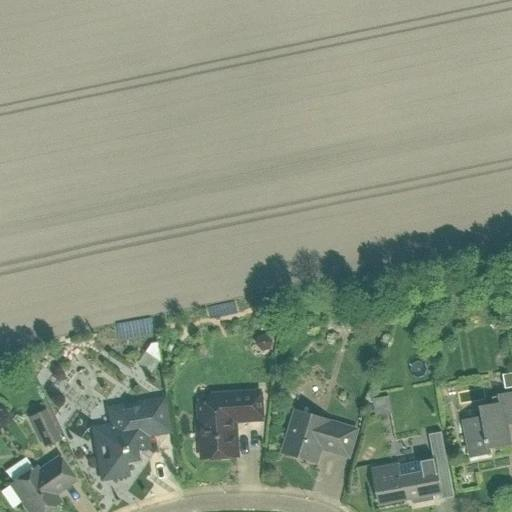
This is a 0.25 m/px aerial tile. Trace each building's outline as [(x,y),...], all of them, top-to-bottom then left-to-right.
[(263,419),(261,394),(213,397),(214,405),(200,406),(204,460),(237,458),(234,424),(240,423),(240,420),(263,419)] [(511,394),(500,397),(502,405),(481,409),(483,418),(465,422),(471,457),(491,454),(490,449),(510,445),(507,424),(511,423),(511,394)] [(167,431),(162,401),(109,410),(112,427),(93,430),(102,479),(112,477),(113,475),(141,470),(137,445),(146,443),(145,435),(167,431)] [(60,439),(45,409),(29,417),(43,447),(60,439)] [(328,420),(297,411),(284,454),(315,464),(319,449),(348,457),(356,430),(327,422),(328,420)] [(429,435),(434,459),(420,461),(423,473),(401,477),(399,465),(374,470),(381,505),(411,499),(412,506),(435,501),(433,495),(441,494),(437,474),(449,472),(442,433),(429,435)] [(74,481),(58,458),(38,472),(35,468),(33,470),(27,460),(5,475),(12,484),(10,485),(28,511),(49,511),(53,510),(52,508),(59,503),(53,495),(74,481)]
